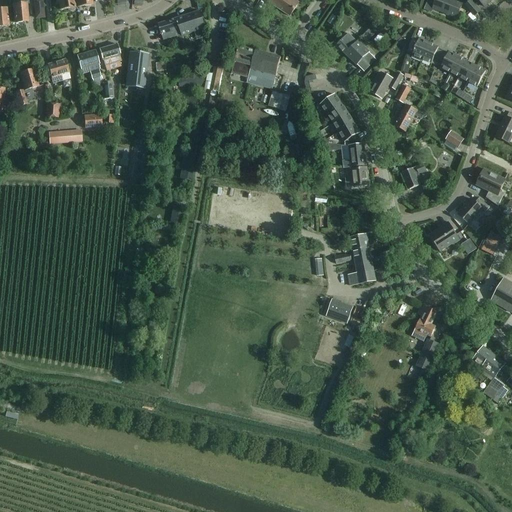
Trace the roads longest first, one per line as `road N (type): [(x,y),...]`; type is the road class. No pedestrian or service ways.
road 1 (residential): [(293,42),(355,95),(396,223)]
road 2 (tertiary): [(0,52),(130,22),(170,0)]
road 3 (residential): [(396,223),(418,264),(511,348)]
